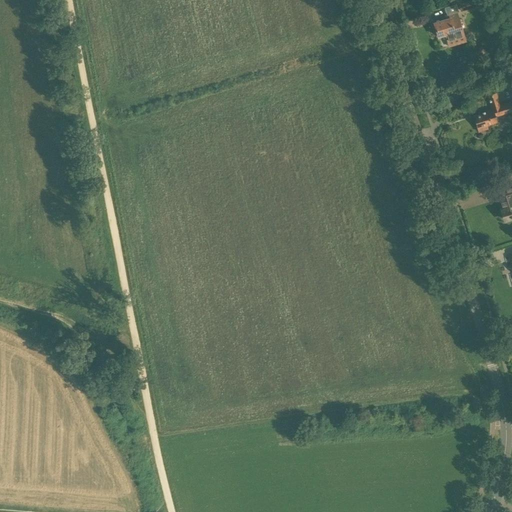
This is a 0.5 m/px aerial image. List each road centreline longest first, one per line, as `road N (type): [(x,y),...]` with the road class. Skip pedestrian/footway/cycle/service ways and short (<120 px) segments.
road 1 (track): [(154,438),(66,0)]
road 2 (unclassified): [(493,500),(504,451),(502,405),(418,141)]
road 3 (track): [(149,419),(99,344),(65,321),(0,301)]
road 4 (unclassified): [(418,141),(370,0)]
road 5 (unclassified): [(418,141),(511,32)]
